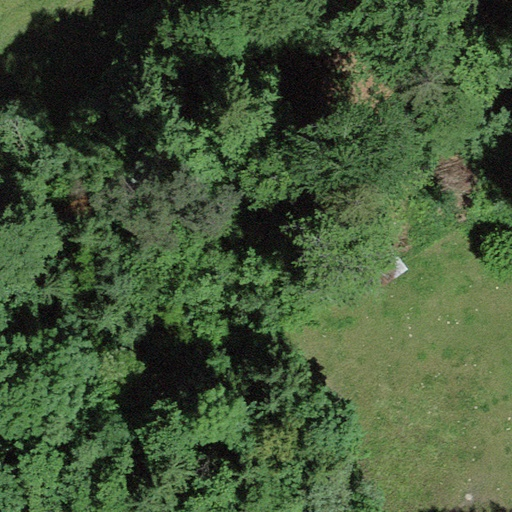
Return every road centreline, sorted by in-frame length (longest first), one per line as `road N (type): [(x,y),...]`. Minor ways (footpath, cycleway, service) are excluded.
road 1 (motorway): [(9,0),(511,315)]
road 2 (motorway): [(511,62),(402,0)]
